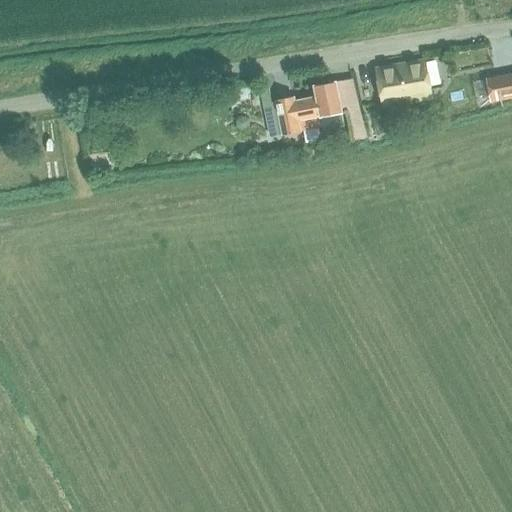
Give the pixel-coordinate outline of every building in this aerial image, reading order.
[(431,91),(425,63),(379,71),(384,104),(414,99),(413,94),(431,91)] [(511,75),(487,81),(491,101),(511,97),(511,75)] [(265,83),(246,87),(247,92),(260,89),(266,88),(265,83)] [(289,96),(269,99),(276,137),(324,128),(325,130),(344,127),(342,112),(348,111),(354,139),(368,135),(357,95),(340,99),(336,83),(312,88),(315,100),(296,103),(294,95),(289,96)] [(112,157),(94,159),(95,172),(114,170),(112,157)]
